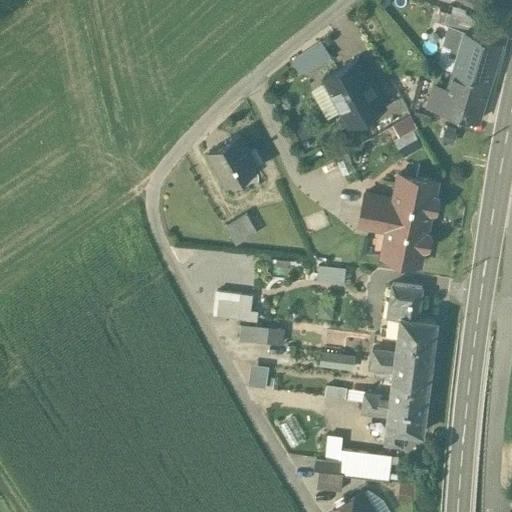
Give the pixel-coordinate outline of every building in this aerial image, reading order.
[(482,0),(508,9),(510,0),(482,0)] [(466,25),(452,21),(446,39),(461,43),(466,25)] [(501,35),(466,25),(461,43),(454,65),(489,75),(501,35)] [(322,37),(301,50),(310,64),(311,65),(332,52),(322,37)] [(310,64),(301,50),(293,56),(300,68),(303,66),(310,64)] [(383,102),(358,56),(327,73),(352,119),(383,102)] [(489,75),(454,65),(448,87),(442,105),(477,115),(489,75)] [(448,87),(433,82),(428,100),(442,105),(448,87)] [(409,108),(394,116),(400,127),(395,131),(402,144),(423,132),(409,108)] [(258,163),(239,130),(210,146),(229,179),(258,163)] [(437,174),(416,170),(415,176),(399,173),(394,195),(392,209),(429,216),(431,207),(434,207),(438,204),(440,195),(437,190),(434,189),(437,174)] [(388,192),(365,187),(362,203),(392,209),(394,195),(387,194),(388,192)] [(392,209),(362,203),(359,218),(382,224),(384,213),(390,215),(392,209)] [(258,228),(247,209),(225,221),(236,241),(258,228)] [(429,216),(392,209),(390,215),(384,245),(400,248),(399,254),(420,259),(423,243),(426,244),(431,241),(433,231),(430,227),(427,226),(429,216)] [(348,260),(324,258),(322,274),(346,276),(348,260)] [(422,283),(393,279),(391,292),(391,296),(403,297),(401,310),(398,333),(434,338),(437,315),(418,312),(422,283)] [(258,286),(219,281),(216,305),(255,310),(258,286)] [(338,297),(324,297),(323,311),(338,311),(338,297)] [(288,321),(244,313),(242,333),(285,338),(288,321)] [(434,338),(398,333),(397,346),(396,355),(431,360),(434,338)] [(330,334),(329,347),(339,348),(341,334),(330,334)] [(397,346),(373,343),(372,352),(396,355),(397,346)] [(329,347),(319,346),(316,360),(356,363),(357,349),(339,348),(329,347)] [(396,355),(372,352),(371,362),(394,365),(396,355)] [(431,360),(396,355),(394,365),(393,377),(429,382),(431,360)] [(270,359),(254,357),(253,378),(269,379),(270,359)] [(351,378),(332,377),(332,391),(350,391),(351,378)] [(429,382),(393,377),(391,390),(390,400),(426,404),(429,382)] [(391,390),(365,386),(363,397),(364,397),(390,400),(391,390)] [(390,400),(364,397),(363,406),(389,409),(390,400)] [(389,409),(386,438),(403,440),(405,425),(423,427),(426,404),(390,400),(389,409)] [(375,468),(377,444),(345,440),(344,449),(342,463),(342,465),(375,468)] [(395,446),(377,444),(375,468),(393,469),(395,446)] [(316,461),(325,461),(342,463),(344,449),(317,448),(316,461)] [(341,480),(342,465),(342,463),(325,461),(323,479),(341,480)] [(419,474),(407,473),(406,489),(417,490),(419,474)] [(377,511),(362,487),(334,504),(338,511),(377,511)]
